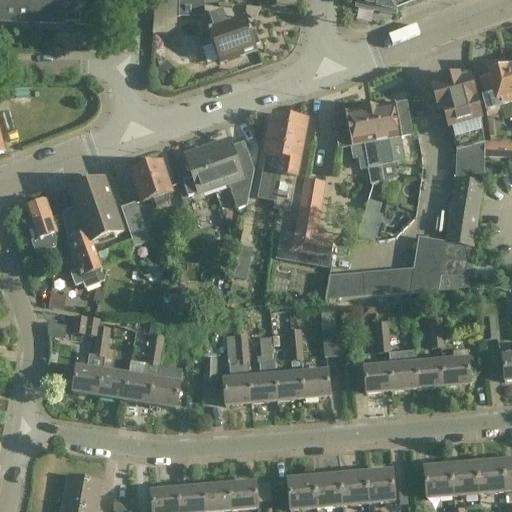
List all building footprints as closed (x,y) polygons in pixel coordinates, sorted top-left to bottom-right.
[(0,0),(0,23),(89,27),(89,0),(0,0)] [(218,14),(219,0),(207,0),(206,12),(218,14)] [(359,0),(358,6),(395,13),(397,0),(359,0)] [(180,4),(180,15),(206,15),(206,4),(180,4)] [(222,17),(205,23),(219,64),(256,51),(255,49),(259,47),(254,34),(251,35),(246,20),(226,27),(222,17)] [(164,84),(176,74),(166,62),(154,73),(164,84)] [(511,105),(511,90),(507,71),(506,72),(504,63),(487,67),(489,76),(488,76),(490,81),(481,84),(485,98),(481,99),(486,115),(500,111),(500,109),(511,105)] [(451,131),(453,142),(457,153),(458,153),(483,146),(482,134),(481,122),(470,81),(460,83),(459,78),(440,83),(442,88),(432,91),(438,112),(443,110),(449,131),(451,131)] [(395,107),(370,112),(380,169),(383,186),(397,183),(395,174),(399,173),(397,164),(392,165),(388,143),(401,141),(411,139),(406,106),(395,108),(395,107)] [(380,169),(370,112),(345,116),(345,117),(333,119),(339,151),(351,149),(351,150),(363,148),(370,188),(383,186),(380,169)] [(275,203),(280,177),(280,173),(290,120),(274,117),(266,158),(267,158),(265,170),(264,169),(258,200),(262,201),(275,203)] [(280,173),(280,177),(296,180),(299,164),(300,164),(307,123),(290,120),(280,173)] [(193,180),(183,184),(188,199),(199,195),(199,197),(208,194),(212,204),(200,208),(205,223),(235,212),(231,201),(236,199),(231,186),(242,182),(234,161),(244,158),(238,142),(230,145),(229,144),(186,159),(193,180)] [(511,143),(486,142),(485,158),(511,158),(511,143)] [(457,181),(457,183),(482,187),(482,185),(482,174),(483,146),(458,153),(457,181)] [(511,175),(511,160),(487,159),(487,174),(511,175)] [(161,165),(131,175),(141,205),(153,201),(156,209),(170,204),(171,195),(161,165)] [(297,228),(317,232),(325,182),(306,179),(297,228)] [(76,214),(62,219),(67,246),(77,275),(72,276),(75,285),(82,283),(86,292),(101,287),(102,276),(91,246),(123,234),(104,181),(69,194),(76,214)] [(482,185),(482,187),(457,183),(457,181),(455,181),(445,245),(474,250),(485,185),(482,185)] [(371,195),(357,240),(374,245),(383,218),(378,216),(384,199),(371,195)] [(46,203),(25,211),(36,242),(31,244),(36,257),(53,251),(50,242),(55,240),(53,236),(57,235),(46,203)] [(136,208),(121,214),(135,250),(150,245),(136,208)] [(390,243),(408,232),(400,218),(381,229),(390,243)] [(296,235),(292,254),(297,255),(330,261),(333,240),(316,237),(317,232),(297,228),(296,235)] [(292,254),(296,235),(281,232),(276,260),(296,263),(297,255),(292,254)] [(131,240),(96,248),(99,261),(134,253),(131,240)] [(420,272),(418,295),(439,294),(469,290),(468,279),(469,279),(473,253),(473,250),(474,251),(474,250),(445,245),(420,241),(415,273),(420,272)] [(245,286),(252,249),(239,247),(232,283),(245,286)] [(47,261),(34,265),(40,281),(52,277),(47,261)] [(410,296),(418,295),(420,272),(415,273),(329,280),(325,303),(366,300),(410,297),(410,296)] [(322,315),(326,360),(339,358),(335,314),(322,315)] [(482,318),(484,341),(496,340),(494,317),(482,318)] [(72,336),(85,338),(87,320),(75,318),(72,336)] [(428,320),(431,351),(444,349),(442,319),(428,320)] [(99,322),(87,320),(85,338),(97,339),(98,331),(99,322)] [(389,357),(391,356),(388,327),(374,327),(377,358),(389,357)] [(97,339),(94,359),(105,361),(105,362),(106,362),(111,333),(98,331),(97,339)] [(290,363),(302,362),(299,331),(287,332),(290,363)] [(252,408),(250,383),(248,345),(247,337),(226,338),(229,385),(224,386),(227,410),(252,408)] [(144,385),(128,382),(124,405),(149,409),(155,368),(160,369),(164,341),(151,339),(146,368),(147,368),(144,385)] [(466,353),(440,355),(442,366),(444,391),(469,388),(466,353)] [(216,384),(217,355),(204,354),(202,384),(216,384)] [(415,354),(391,356),(389,357),(390,371),(392,395),(418,393),(416,368),(415,354)] [(425,367),(416,368),(418,393),(444,391),(442,366),(440,355),(425,356),(425,367)] [(90,358),(88,370),(76,368),(76,369),(66,368),(64,382),(74,383),(72,395),(97,400),(102,372),(104,372),(105,362),(105,361),(94,359),(90,358)] [(511,384),(511,360),(502,361),(504,386),(511,384)] [(181,373),(160,369),(155,368),(149,409),(174,414),(181,373)] [(278,406),(275,381),(274,368),(259,369),(261,382),(250,383),(252,408),(278,406)] [(392,395),(390,371),(364,373),(366,398),(392,395)] [(328,376),(302,378),(304,403),(330,401),(328,376)] [(128,382),(102,378),(99,401),(124,405),(128,382)] [(304,403),(302,378),(275,381),(278,406),(304,403)] [(506,496),(504,466),(478,468),(480,498),(506,496)] [(480,498),(478,468),(452,471),(455,500),(480,498)] [(455,500),(452,471),(424,473),(427,503),(455,500)] [(392,476),(368,478),(371,508),(395,506),(392,476)] [(371,508),(368,478),(341,480),(344,511),(371,508)] [(341,480),(316,483),(318,511),(329,511),(344,511),(341,480)] [(97,509),(97,507),(101,486),(69,481),(66,501),(66,504),(97,509)] [(318,511),(316,483),(288,485),(290,511),(318,511)] [(257,511),(255,489),(230,491),(231,511),(257,511)] [(231,511),(230,491),(205,493),(207,511),(231,511)] [(207,511),(205,493),(179,495),(180,511),(207,511)] [(180,511),(179,495),(151,498),(152,511),(180,511)] [(126,511),(128,500),(114,499),(112,511),(115,511),(126,511)]
